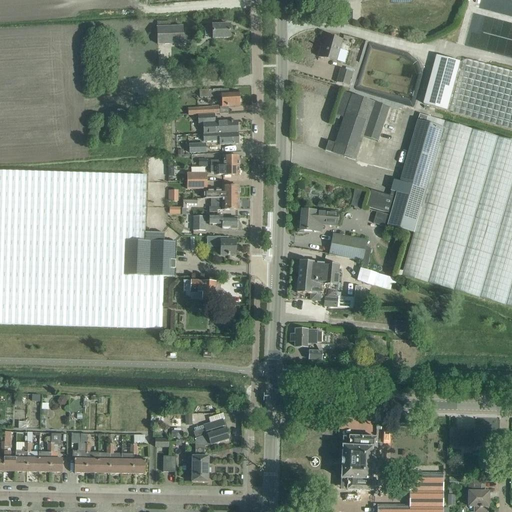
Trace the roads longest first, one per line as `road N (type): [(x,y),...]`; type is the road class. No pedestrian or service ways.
road 1 (tertiary): [(277,271),(280,0)]
road 2 (unclassified): [(257,270),(255,0)]
road 3 (residential): [(0,496),(248,501)]
road 4 (tertiary): [(506,407),(281,399)]
road 5 (tertiary): [(281,399),(272,370),(277,271)]
